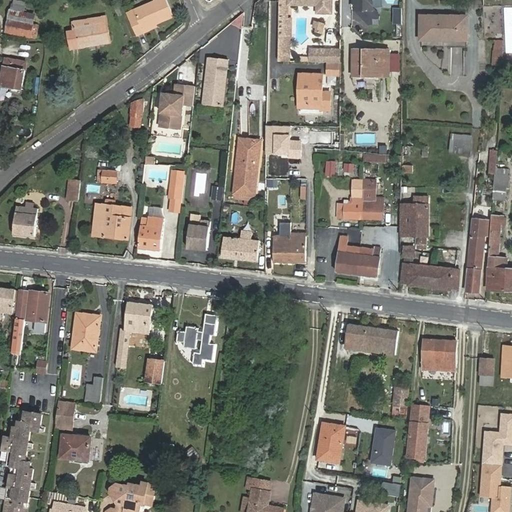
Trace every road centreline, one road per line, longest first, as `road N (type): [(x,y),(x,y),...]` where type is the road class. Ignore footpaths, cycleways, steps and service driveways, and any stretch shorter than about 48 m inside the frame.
road 1 (tertiary): [(511,319),(0,255)]
road 2 (residential): [(0,177),(205,26)]
road 3 (unknown): [(63,261),(51,381)]
